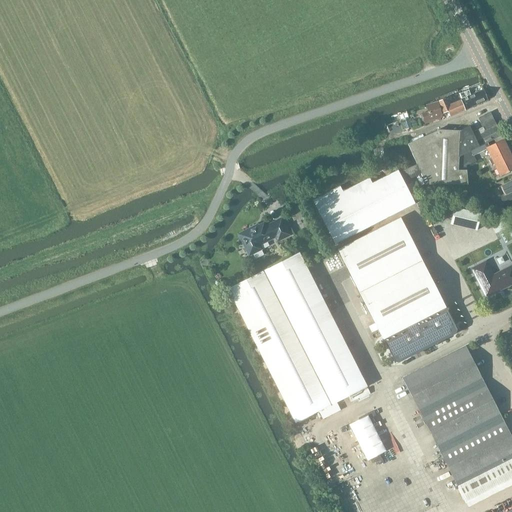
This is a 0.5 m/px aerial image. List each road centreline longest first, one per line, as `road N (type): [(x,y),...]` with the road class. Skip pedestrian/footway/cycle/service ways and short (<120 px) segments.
road 1 (unclassified): [(0,312),(189,238),(207,220),(237,151),(262,131),(478,57)]
road 2 (unclassified): [(324,271),(379,379)]
